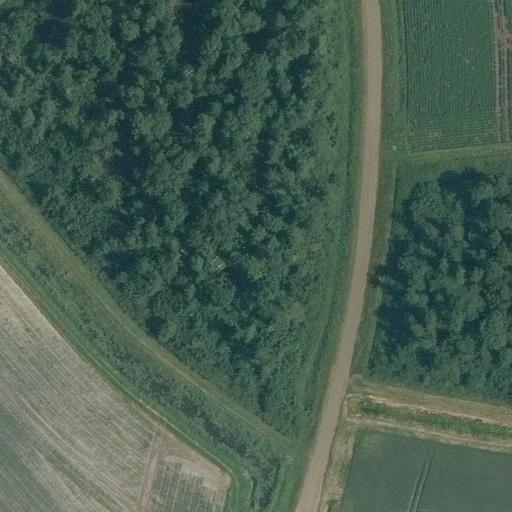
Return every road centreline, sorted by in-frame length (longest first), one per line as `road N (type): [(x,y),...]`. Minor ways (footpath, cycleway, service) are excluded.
road 1 (unclassified): [(305,511),(338,387),(368,185),(368,0)]
road 2 (track): [(317,466),(122,328),(0,183)]
road 3 (track): [(338,387),(511,417)]
